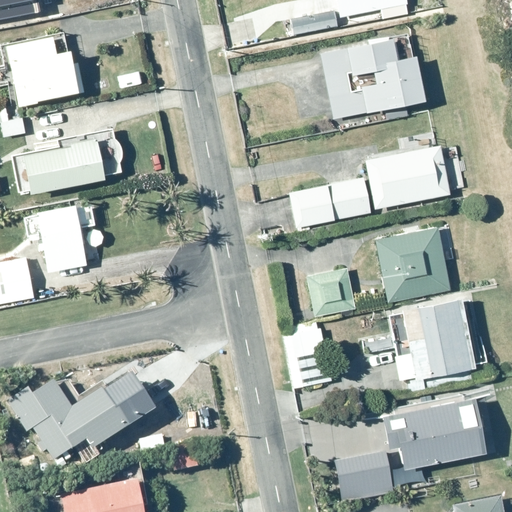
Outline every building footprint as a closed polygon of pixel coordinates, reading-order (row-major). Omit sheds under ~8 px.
[(6,0),(7,5),(0,6),(0,27),(2,27),(1,21),(59,12),(56,0),(6,0)] [(343,0),(347,17),(384,9),(387,19),(418,12),(415,0),(343,0)] [(340,6),(314,11),(315,19),(294,22),(296,34),(343,26),(340,6)] [(258,41),(255,16),(225,20),(229,45),(258,41)] [(67,54),(64,36),(15,45),(26,105),(91,93),(83,51),(67,54)] [(374,113),(435,102),(426,56),(423,56),(419,37),(355,48),(356,54),(344,56),(343,50),(326,53),(337,119),(364,114),(374,113)] [(0,87),(13,86),(10,63),(0,64),(0,87)] [(116,179),(109,139),(16,157),(23,197),(116,179)] [(294,191),(301,228),(380,212),(379,209),(454,194),(444,145),(371,159),(374,175),(294,191)] [(99,203),(29,213),(32,240),(49,238),(54,270),(94,265),(89,226),(102,224),(99,203)] [(455,290),(444,230),(381,242),(393,302),(455,290)] [(0,303),(40,297),(32,256),(0,261),(0,303)] [(358,310),(351,268),(311,274),(318,316),(358,310)] [(483,369),(472,301),(411,311),(418,352),(402,354),(407,382),(483,369)] [(330,350),(325,319),(286,326),(297,387),(317,383),(312,353),(330,350)] [(44,443),(41,444),(46,455),(53,452),(57,461),(100,439),(103,444),(138,426),(119,388),(77,409),(63,381),(41,392),(38,385),(12,398),(31,434),(38,431),(44,443)] [(497,452),(487,398),(393,416),(400,449),(410,447),(415,469),(497,452)] [(204,466),(200,440),(175,443),(179,470),(204,466)] [(400,491),(393,449),(341,458),(348,500),(400,491)] [(154,511),(149,481),(68,495),(70,511),(154,511)] [(507,511),(506,503),(457,511),(456,511),(507,511)]
